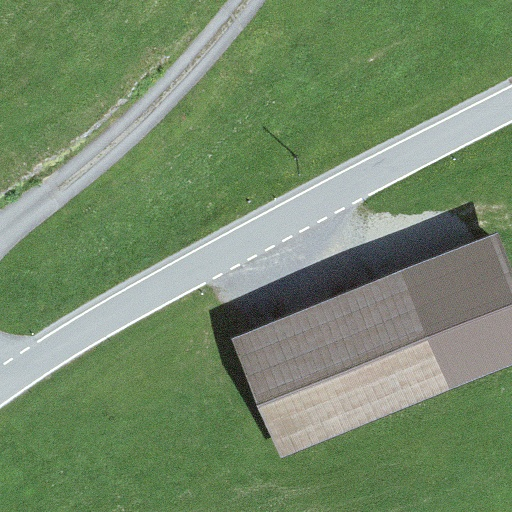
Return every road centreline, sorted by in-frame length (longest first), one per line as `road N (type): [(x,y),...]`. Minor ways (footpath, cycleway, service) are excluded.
road 1 (tertiary): [(511,103),(297,211),(0,390)]
road 2 (track): [(238,0),(154,96),(0,232)]
